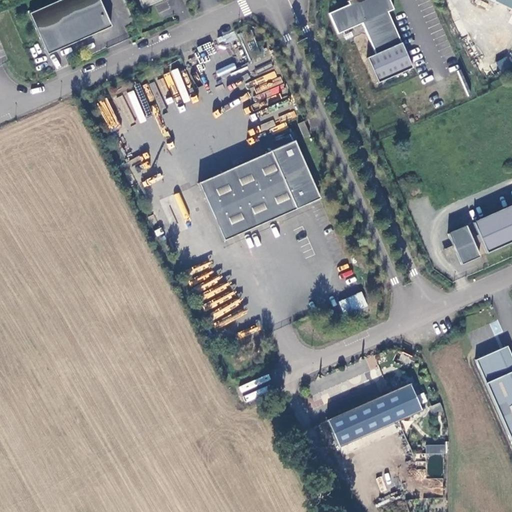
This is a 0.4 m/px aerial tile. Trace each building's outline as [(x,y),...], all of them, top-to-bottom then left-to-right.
[(98,0),(58,0),(28,13),(46,54),(110,27),(98,0)] [(160,0),(138,0),(142,8),(160,0)] [(377,83),(411,68),(386,12),(392,10),(388,0),(349,0),(347,1),(348,5),(328,14),(337,34),(361,24),(374,54),(366,58),(377,83)] [(511,0),(489,0),(511,10),(511,0)] [(510,58),(497,59),(499,70),(511,69),(510,58)] [(103,111),(110,108),(106,100),(100,103),(103,111)] [(308,135),(302,122),(297,124),(303,138),(308,135)] [(293,141),(197,183),(222,241),(318,199),(293,141)] [(511,242),(511,205),(472,224),(477,235),(480,242),(485,254),(511,242)] [(465,227),(446,235),(452,247),(455,254),(460,266),(478,257),(473,246),(470,238),(465,227)] [(477,235),(470,238),(473,246),(480,242),(477,235)] [(443,259),(455,254),(452,247),(440,252),(443,259)] [(362,292),(339,300),(344,316),(368,308),(362,292)] [(477,358),(473,360),(511,448),(511,362),(505,346),(477,358)] [(328,421),(340,447),(422,410),(411,384),(328,421)] [(432,414),(443,410),(440,403),(429,406),(432,414)] [(373,441),(400,430),(397,422),(370,434),(373,441)] [(426,476),(443,476),(444,444),(427,444),(426,476)]
